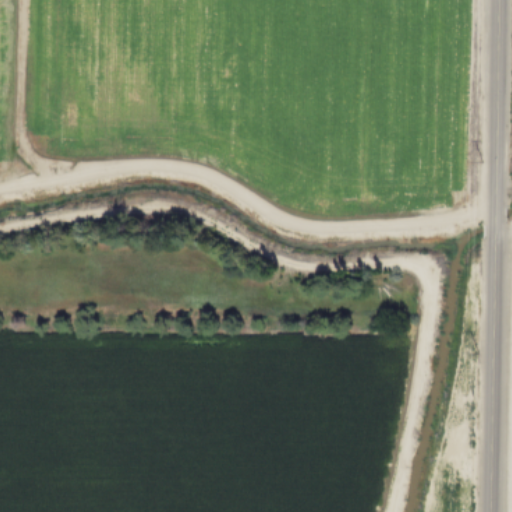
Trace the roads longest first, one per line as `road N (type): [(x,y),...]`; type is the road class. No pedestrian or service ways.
road 1 (track): [(0,232),(117,205),(154,206),(289,264),(416,267),(425,281),(422,321),(383,511)]
road 2 (track): [(495,198),(445,221),(342,228),(281,218),(218,180),(164,166),(0,190)]
road 3 (tertiary): [(489,511),(499,0)]
road 4 (track): [(48,182),(26,154),(17,121),(20,0)]
